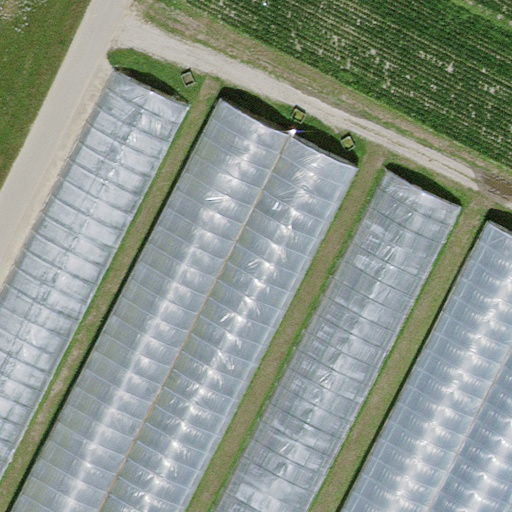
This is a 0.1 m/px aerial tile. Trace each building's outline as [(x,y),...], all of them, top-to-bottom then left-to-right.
[(0,457),(183,99),(113,63),(0,283),(0,457)] [(81,511),(281,118),(220,87),(4,511),(81,511)] [(165,511),(349,152),(295,125),(98,511),(165,511)] [(296,511),(458,195),(390,160),(210,511),(296,511)] [(412,511),(511,317),(511,217),(492,207),(335,511),(412,511)] [(498,511),(511,487),(511,348),(427,511),(498,511)]
